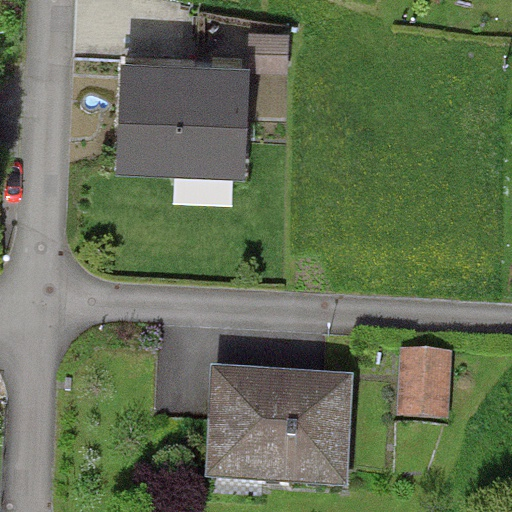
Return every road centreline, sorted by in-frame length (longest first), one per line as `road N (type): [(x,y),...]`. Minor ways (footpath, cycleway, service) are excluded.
road 1 (residential): [(511,323),(33,304)]
road 2 (residential): [(50,0),(33,304)]
road 3 (residential): [(33,304),(25,511)]
